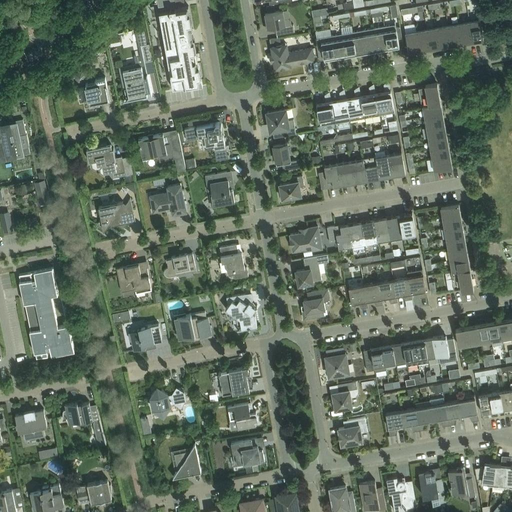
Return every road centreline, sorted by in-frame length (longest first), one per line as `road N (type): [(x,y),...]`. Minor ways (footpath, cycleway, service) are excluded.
road 1 (residential): [(263,94),(511,56)]
road 2 (residential): [(305,338),(511,294)]
road 3 (residential): [(261,219),(464,182)]
road 4 (residential): [(326,464),(496,436),(511,442)]
road 5 (residential): [(99,248),(261,219)]
road 6 (residential): [(131,511),(288,473)]
road 7 (residential): [(71,127),(221,102)]
road 8 (residential): [(136,370),(267,344)]
road 9 (residential): [(267,344),(288,473)]
road 10 (residential): [(326,464),(305,338)]
road 11 (residential): [(261,219),(242,98)]
